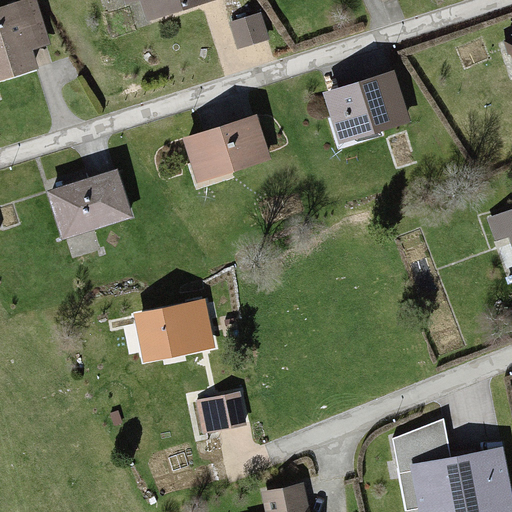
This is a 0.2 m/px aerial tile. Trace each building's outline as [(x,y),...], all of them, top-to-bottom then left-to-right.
[(121,0),(123,5),(139,1),(144,19),(211,0),(121,0)] [(400,0),(378,0),(381,8),(402,3),(400,0)] [(34,1),(0,11),(0,79),(31,71),(24,49),(46,43),(34,1)] [(259,17),(230,23),(235,46),(264,40),(259,17)] [(394,75),(324,94),(336,136),(406,117),(394,75)] [(252,119),(183,141),(196,181),(265,159),(252,119)] [(116,174),(46,192),(59,241),(129,223),(116,174)] [(507,239),(511,252),(511,213),(491,221),(498,242),(507,239)] [(204,306),(135,316),(141,356),(210,346),(204,306)] [(238,396),(195,404),(201,434),(243,426),(238,396)] [(420,507),(420,511),(511,511),(511,506),(502,453),(451,463),(443,419),(393,440),(407,510),(420,507)] [(310,511),(306,486),(261,494),(264,511),(310,511)]
